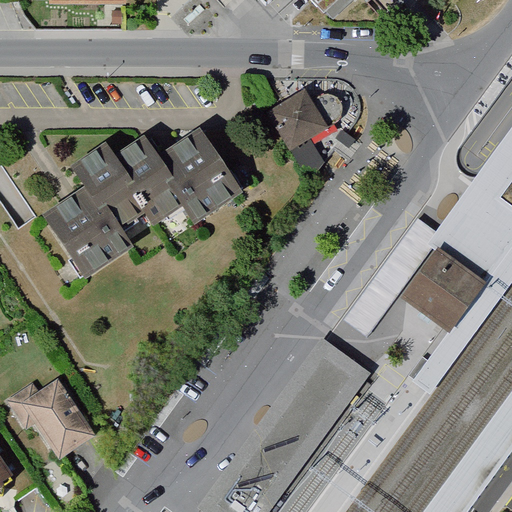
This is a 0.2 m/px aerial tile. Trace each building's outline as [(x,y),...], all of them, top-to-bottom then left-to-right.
[(53,0),(54,15),(131,15),(130,0),(53,0)] [(309,100),(272,126),(298,164),(335,139),(332,136),(345,126),(347,116),(341,107),(331,106),(319,114),(309,100)] [(511,128),(437,231),(427,245),(436,251),(482,285),(507,252),(511,245),(511,203),(502,197),(511,184),(511,128)] [(200,139),(159,166),(145,146),(115,166),(132,192),(127,196),(144,222),(154,237),(183,218),(195,236),(244,204),(200,139)] [(72,178),(86,199),(43,227),(86,291),(135,258),(121,238),(144,222),(127,196),(132,192),(115,166),(107,154),(72,178)] [(511,184),(502,197),(511,203),(511,184)] [(427,245),(437,231),(431,226),(420,219),(344,321),(370,338),(404,294),(436,251),(427,245)] [(511,245),(507,252),(482,285),(451,329),(414,380),(432,394),(511,285),(511,245)] [(482,285),(436,251),(404,294),(451,329),(482,285)] [(321,347),(204,506),(213,511),(256,511),(358,374),(321,347)] [(511,392),(424,511),(467,511),(511,451),(511,392)] [(66,393),(32,416),(70,470),(104,447),(66,393)] [(0,457),(0,511),(3,511),(26,498),(0,457)]
